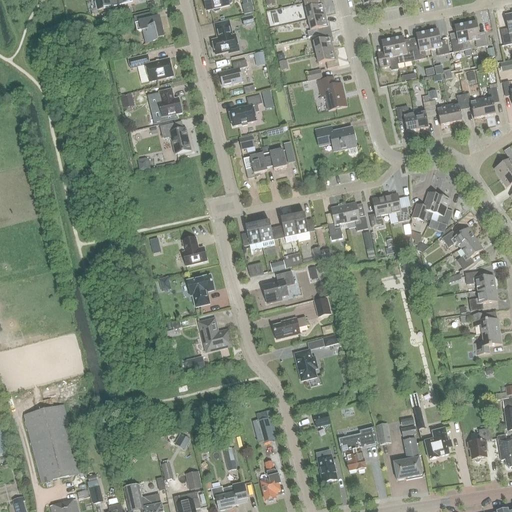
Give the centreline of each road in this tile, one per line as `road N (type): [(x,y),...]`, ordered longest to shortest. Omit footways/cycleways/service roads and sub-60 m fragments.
road 1 (residential): [(309,511),(280,392),(248,345),(219,227),(225,208)]
road 2 (residential): [(225,208),(229,193),(184,0)]
road 3 (residential): [(225,208),(244,212),(379,183),(398,158)]
road 4 (residential): [(350,34),(489,5)]
road 5 (residential): [(398,158),(381,147),(350,34)]
